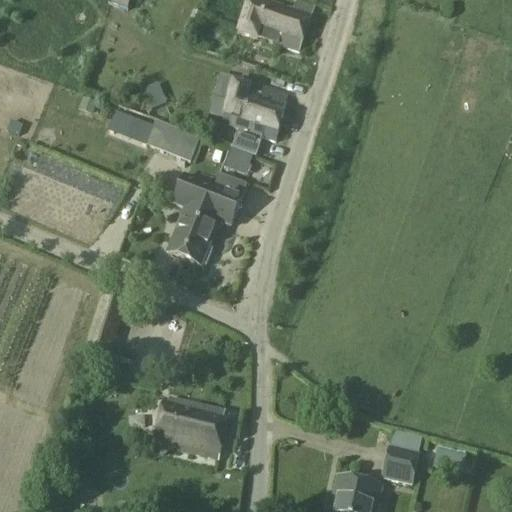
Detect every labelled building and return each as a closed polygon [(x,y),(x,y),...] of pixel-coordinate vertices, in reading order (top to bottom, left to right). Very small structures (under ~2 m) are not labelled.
[(110,0),(109,5),(128,12),(132,0),(110,0)] [(296,2),(293,13),(256,0),(249,0),(237,35),(259,43),(260,41),(298,54),(315,8),(296,2)] [(231,152),(254,160),(256,161),(263,140),(276,145),(283,116),(288,97),(264,89),(261,98),(251,95),(253,89),(233,83),(224,118),(225,119),(223,126),(238,131),(231,152)] [(84,101),(80,113),(92,117),(96,105),(84,101)] [(200,142),(156,124),(146,149),(191,167),(200,142)] [(240,157),(231,153),(225,170),(234,174),(240,157)] [(186,212),(168,258),(184,264),(201,271),(202,268),(206,269),(213,252),(209,251),(220,224),(231,229),(242,201),(224,194),(229,181),(219,177),(214,190),(185,179),(174,207),(186,212)] [(125,308),(104,302),(84,367),(95,370),(99,359),(108,362),(125,308)] [(138,350),(131,366),(151,375),(158,359),(138,350)] [(155,449),(219,463),(230,416),(169,402),(168,406),(164,406),(155,449)] [(412,489),(419,458),(390,452),(383,483),(412,489)] [(437,453),(433,468),(463,474),(466,459),(437,453)] [(337,509),(336,511),(377,511),(383,491),(338,481),(332,508),(337,509)]
